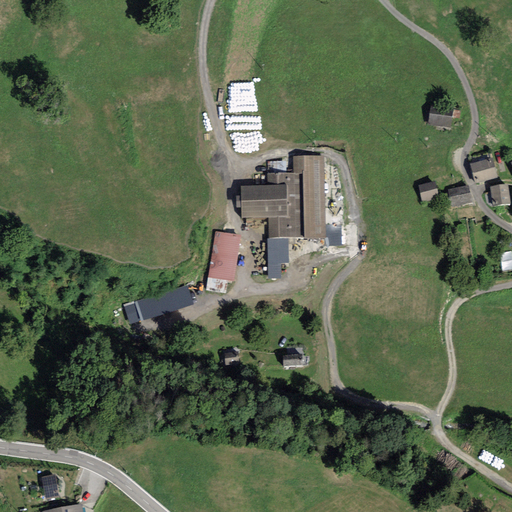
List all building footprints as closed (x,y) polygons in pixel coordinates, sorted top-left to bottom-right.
[(431,106),(428,125),(451,128),(452,118),(453,110),(431,106)] [(461,111),(453,110),(452,118),(460,119),(461,111)] [(323,157),(293,158),(293,175),(267,175),(267,188),(241,188),(241,220),(268,219),(268,240),(324,240),(323,157)] [(475,184),(498,178),(492,158),(469,164),(475,184)] [(422,202),(439,198),(435,181),(418,185),(422,202)] [(490,186),(493,206),(511,203),(508,184),(490,186)] [(451,208),(473,203),(469,185),(447,189),(451,208)] [(208,280),(233,284),(240,237),(215,233),(208,280)] [(141,323),(194,308),(187,286),(135,300),(141,323)] [(304,355),(304,345),(286,346),(287,356),(304,355)] [(283,369),(302,368),(301,356),(282,357),(283,369)] [(42,477),(46,500),(60,497),(55,474),(42,477)]
